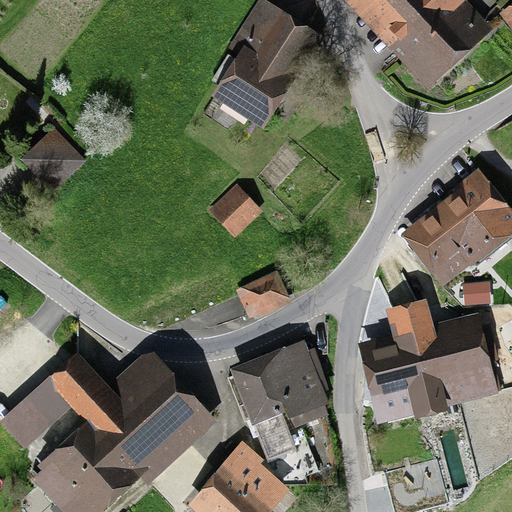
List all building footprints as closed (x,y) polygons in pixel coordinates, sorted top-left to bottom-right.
[(313,33),(262,0),(261,0),(232,47),(246,57),(223,93),(260,117),(313,33)] [(364,0),(375,11),(386,0),(364,0)] [(460,0),(452,7),(444,0),(386,0),(375,11),(432,73),(486,23),(464,0),(460,0)] [(52,192),(85,160),(54,128),(21,159),(52,192)] [(468,257),(476,266),(505,240),(511,235),(511,214),(478,170),(460,184),(467,193),(413,235),(441,271),(453,262),(456,266),(468,257)] [(235,190),(215,209),(231,225),(251,207),(235,190)] [(286,297),(275,274),(244,289),(254,311),(286,297)] [(480,326),(428,339),(420,306),(395,312),(404,345),(369,354),(386,420),(441,406),(443,415),(457,412),(463,426),(498,417),(484,363),(489,362),(480,326)] [(285,404),(293,423),(325,410),(324,399),(319,388),(324,386),(313,353),(294,361),(291,351),(240,371),(240,373),(228,378),(253,437),(259,435),(268,459),(294,449),(278,407),(285,404)] [(23,446),(73,401),(97,427),(41,477),(63,503),(57,508),(59,511),(80,511),(196,409),(160,370),(120,406),(76,360),(3,424),(23,446)] [(260,460),(245,447),(200,499),(214,511),(258,511),(281,486),(256,465),(260,460)] [(448,503),(437,460),(384,473),(390,495),(417,488),(423,510),(448,503)]
